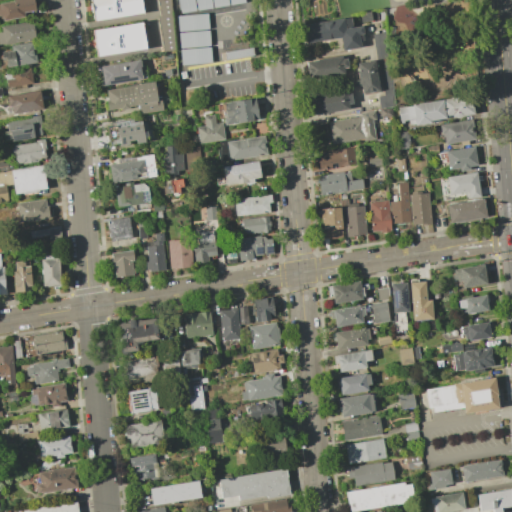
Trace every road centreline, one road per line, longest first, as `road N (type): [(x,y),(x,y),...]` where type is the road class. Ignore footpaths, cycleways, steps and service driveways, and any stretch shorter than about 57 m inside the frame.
road 1 (residential): [(64,0),(105,511)]
road 2 (residential): [(0,322),(300,273)]
road 3 (residential): [(278,12),(300,273)]
road 4 (residential): [(300,273),(319,511)]
road 5 (tertiary): [(495,0),(511,179)]
road 6 (residential): [(300,273),(457,246)]
